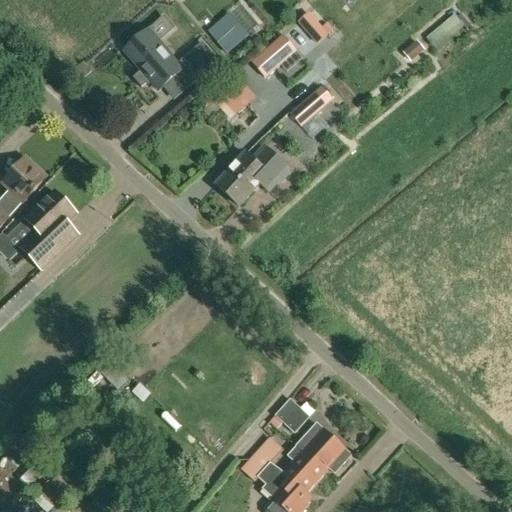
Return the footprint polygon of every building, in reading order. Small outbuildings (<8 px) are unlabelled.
[(309,13),(300,21),(318,42),(327,34),(309,13)] [(455,17),(426,40),(438,54),(451,43),(449,40),(465,27),(462,23),(461,24),(455,17)] [(233,31),(217,45),(227,55),(243,41),(233,31)] [(202,43),(193,51),(177,64),(149,32),(125,52),(142,71),(134,78),(142,88),(150,81),(159,91),(179,74),(190,87),(216,64),(218,61),(202,43)] [(264,78),(279,65),(294,52),(281,37),(251,63),(264,78)] [(220,99),(236,117),(256,99),(240,81),(220,99)] [(302,128),(332,102),(321,89),(291,116),(302,128)] [(266,148),(254,161),(247,154),(218,187),(240,207),(260,184),(269,192),(279,180),(281,182),(289,173),(287,171),(289,169),(266,148)] [(46,179),(26,161),(3,186),(10,192),(0,203),(0,228),(8,220),(8,221),(23,204),(33,194),(37,190),(36,190),(46,179)] [(3,236),(0,238),(0,254),(7,262),(20,249),(41,271),(64,249),(77,237),(66,225),(76,216),(55,194),(26,222),(7,240),(3,236)] [(295,435),(309,419),(290,402),(276,418),(275,417),(269,424),(276,430),(282,423),(295,435)] [(335,476),(352,458),(317,427),(296,449),(296,448),(287,458),(294,464),(284,475),(281,471),(270,465),(274,461),(261,450),(250,462),(262,473),(260,475),(269,483),(262,491),(272,500),(264,509),(264,511),(304,511),(304,510),(311,502),(305,497),(329,471),(335,476)] [(58,476),(51,482),(50,481),(38,492),(54,509),(65,498),(73,492),(58,476)]
